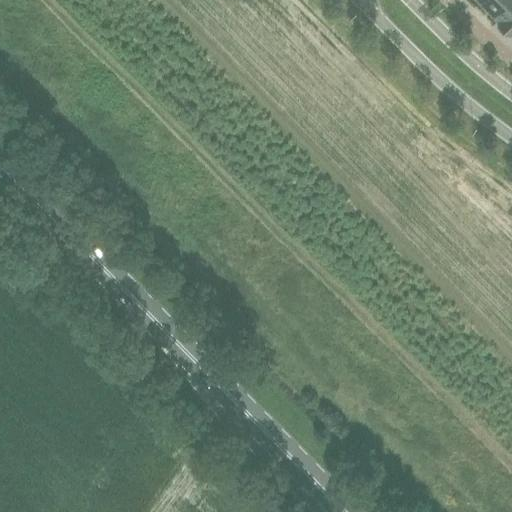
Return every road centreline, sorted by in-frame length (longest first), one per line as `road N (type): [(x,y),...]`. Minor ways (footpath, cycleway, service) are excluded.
road 1 (primary): [(343,511),(0,165)]
road 2 (tertiary): [(357,0),(460,100),(511,138)]
road 3 (tertiary): [(511,95),(407,0)]
